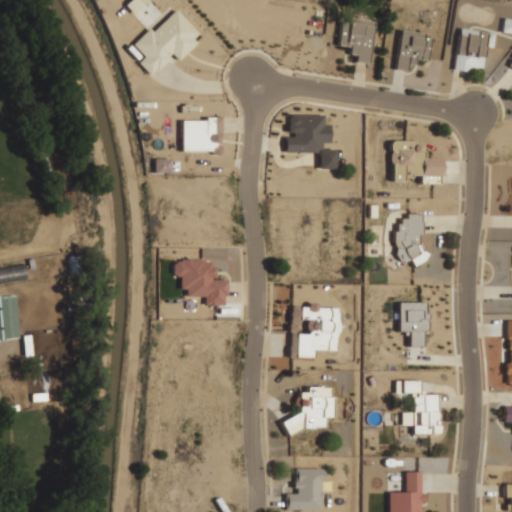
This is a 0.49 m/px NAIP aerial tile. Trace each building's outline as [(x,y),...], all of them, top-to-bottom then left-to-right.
[(202,36),(172,6),(134,46),(144,55),(137,62),(150,76),(172,53),(179,60),(202,36)] [(369,63),(374,21),(341,17),(338,47),(351,48),(350,60),(369,63)] [(459,27),(453,69),(481,73),(485,45),(510,48),(511,34),(511,19),(504,18),(501,33),(459,27)] [(431,34),(400,29),(394,69),(414,72),(415,61),(426,62),(431,34)] [(321,152),(321,142),(328,142),(328,123),(324,123),(323,114),(291,114),(292,136),(283,136),(284,152),(321,152)] [(180,151),(220,152),(220,116),(205,115),(205,120),(180,119),(180,151)] [(388,181),(410,182),(410,175),(418,176),(418,183),(440,183),(440,156),(421,156),(421,140),(389,139),(388,181)] [(152,172),(169,172),(169,158),(152,158),(152,172)] [(421,213),(401,213),(401,224),(393,224),(394,262),(422,262),(421,213)] [(227,304),(227,278),(214,278),(214,258),(171,257),(171,276),(181,276),(181,295),(203,295),(203,304),(227,304)] [(0,282),(24,280),(23,265),(0,267),(0,282)] [(0,338),(17,338),(14,296),(0,296),(0,338)] [(396,333),(407,333),(407,346),(425,346),(425,301),(396,301),(396,333)] [(336,349),(337,306),(288,306),(287,357),(313,357),(313,349),(336,349)] [(401,392),(417,392),(416,380),(400,381),(401,392)] [(332,417),(331,386),(305,386),(305,394),(297,394),(297,417),(282,417),(283,430),(323,429),(322,417),(332,417)] [(411,435),(439,435),(439,394),(411,394),(411,413),(401,413),(401,424),(411,424),(411,435)] [(511,406),(503,406),(503,422),(511,422),(511,406)] [(323,468),(295,468),(295,489),(285,489),(285,509),(323,509),(323,468)] [(420,471),(404,471),(404,491),(387,491),(386,511),(423,511),(423,491),(420,491),(420,471)] [(511,509),(511,483),(503,484),(503,497),(507,497),(508,509),(511,509)]
